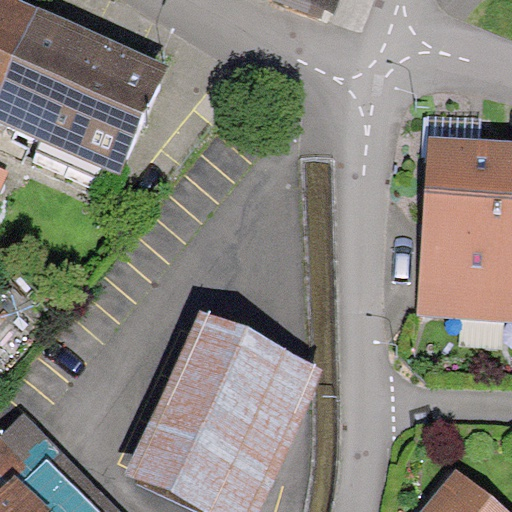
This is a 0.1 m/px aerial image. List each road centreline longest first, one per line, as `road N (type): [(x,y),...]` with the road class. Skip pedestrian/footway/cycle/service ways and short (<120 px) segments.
road 1 (residential): [(346,511),(365,411),(367,73)]
road 2 (residential): [(197,0),(367,73)]
